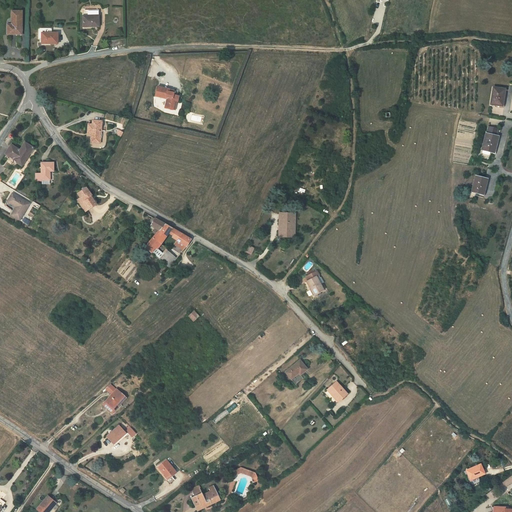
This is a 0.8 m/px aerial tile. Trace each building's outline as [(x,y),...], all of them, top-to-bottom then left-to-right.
[(84,16),(83,16),(83,27),(99,26),(99,10),(84,10),(84,16)] [(22,34),(22,11),(12,11),(12,24),(8,24),(8,34),(22,34)] [(52,28),(39,28),(39,39),(42,39),(42,44),(58,44),(58,33),(52,33),(52,28)] [(155,96),(167,99),(165,108),(173,110),(175,101),(177,101),(178,101),(179,96),(174,95),(174,93),(169,92),(170,89),(158,86),(155,96)] [(502,106),(505,89),(493,87),(490,104),(502,106)] [(87,133),(92,134),(91,142),(100,143),(101,130),(101,127),(102,121),(93,120),(92,124),(88,124),(87,133)] [(489,127),(487,133),(496,135),(497,129),(489,127)] [(487,133),(486,133),(482,149),(483,150),(490,151),(494,152),(498,136),(496,135),(487,133)] [(33,148),(25,143),(20,150),(11,145),(6,154),(14,159),(14,160),(22,166),(33,148)] [(50,180),(50,173),(49,173),(49,171),(50,171),(54,172),(54,163),(41,163),(41,173),(36,173),(36,181),(42,181),(42,180),(50,180)] [(487,179),(476,176),(472,192),(484,195),(487,179)] [(80,198),(79,199),(87,211),(96,204),(90,196),(92,195),(86,188),(78,193),(81,197),(80,198)] [(30,204),(13,193),(8,201),(15,205),(17,206),(11,215),(20,220),(30,204)] [(91,216),(87,211),(79,199),(77,200),(85,211),(86,211),(89,217),(91,216)] [(292,220),(295,220),(295,213),(282,213),(282,230),(279,230),(279,237),(293,237),(294,228),(292,228),(292,220)] [(155,227),(160,230),(165,224),(160,221),(155,218),(151,225),(155,227)] [(168,234),(172,228),(165,224),(160,230),(157,233),(153,238),(161,244),(168,234)] [(176,231),(172,228),(168,234),(173,238),(176,231)] [(176,231),(173,238),(177,240),(181,233),(179,232),(176,231)] [(191,239),(181,233),(177,240),(174,244),(184,250),(187,247),(191,239)] [(153,238),(145,247),(151,252),(155,248),(157,249),(161,244),(153,238)] [(249,245),(245,252),(251,255),(254,248),(249,245)] [(155,248),(151,252),(159,259),(164,255),(162,253),(157,249),(155,248)] [(164,255),(159,259),(162,263),(171,253),(168,250),(164,254),(164,255)] [(162,263),(168,268),(169,268),(169,267),(177,258),(171,253),(162,263)] [(308,281),(307,281),(314,294),(323,289),(320,284),(316,276),(319,275),(317,271),(314,272),(308,275),(306,276),(308,281)] [(199,316),(194,310),(188,316),(194,321),(199,316)] [(300,381),(296,375),(299,373),(301,375),(307,369),(300,360),(285,372),(296,384),(300,381)] [(337,382),(325,392),(327,395),(330,392),(336,400),(338,402),(347,394),(337,382)] [(106,401),(113,408),(119,402),(121,404),(127,397),(117,389),(106,401)] [(336,400),(330,392),(327,395),(334,402),(336,400)] [(113,408),(106,401),(103,404),(113,413),(121,404),(119,402),(113,408)] [(126,433),(119,425),(106,436),(113,444),(126,433)] [(168,479),(166,480),(169,484),(175,480),(172,476),(176,473),(166,460),(158,467),(168,479)] [(485,474),(480,464),(466,470),(470,479),(468,480),(469,483),(470,482),(471,485),(478,483),(476,478),(479,477),(479,476),(485,474)] [(241,467),(232,471),(234,476),(241,473),(252,477),(254,483),(259,481),(255,472),(241,467)] [(212,504),(221,500),(213,485),(208,488),(210,491),(206,493),(207,494),(203,496),(203,494),(200,488),(199,485),(191,489),(192,491),(193,493),(194,496),(191,498),(195,506),(200,504),(201,506),(207,503),(206,501),(209,499),(212,504)] [(52,500),(48,496),(37,509),(40,511),(48,511),(56,503),(53,500),(52,500)] [(200,504),(195,506),(197,510),(203,508),(207,506),(212,504),(209,499),(206,501),(207,503),(201,506),(200,504)]
